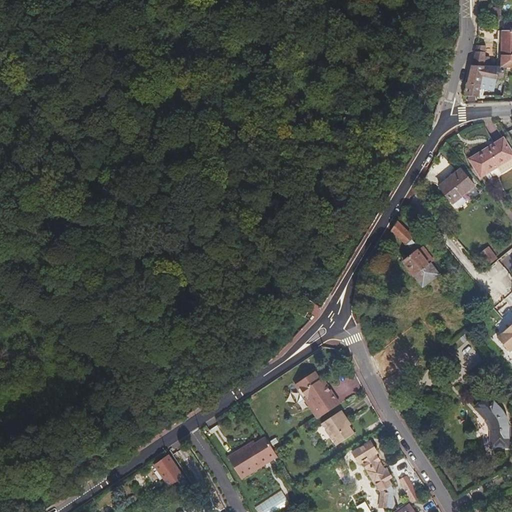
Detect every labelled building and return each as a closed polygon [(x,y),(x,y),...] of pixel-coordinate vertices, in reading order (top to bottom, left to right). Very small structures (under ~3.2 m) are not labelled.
[(504,31),(502,31),(501,68),(506,68),(511,67),(511,22),(504,23),(504,31)] [(484,66),(486,47),(476,46),(472,66),(484,66)] [(484,66),(472,66),(465,96),(479,97),(480,89),(493,92),(495,83),(497,77),(503,78),(506,68),(501,68),(484,66)] [(469,160),(481,178),(511,158),(511,151),(504,138),(469,160)] [(475,186),(461,169),(439,186),(453,204),(475,186)] [(414,238),(397,222),(392,230),(407,245),(410,248),(415,243),(412,239),(414,238)] [(145,254),(135,246),(124,260),(134,267),(145,254)] [(434,261),(423,247),(403,262),(422,287),(439,275),(431,263),(434,261)] [(314,303),(305,298),(297,313),(306,318),(314,303)] [(511,325),(497,338),(510,353),(511,351),(511,325)] [(465,373),(482,359),(466,341),(449,356),(465,373)] [(450,358),(443,351),(428,366),(435,373),(450,358)] [(323,384),(320,380),(314,372),(296,384),(299,389),(297,390),(298,392),(298,393),(299,394),(300,395),(301,396),(302,397),(303,398),(304,399),(306,398),(311,407),(313,405),(321,417),(339,405),(324,383),(323,384)] [(503,410),(500,407),(489,395),(474,409),(486,421),(485,422),(487,424),(488,427),(488,431),(490,431),(490,447),(510,447),(510,435),(510,431),(510,425),(509,420),(506,415),(503,410)] [(321,417),(313,405),(311,407),(309,408),(317,419),(321,417)] [(342,410),(321,424),(335,445),(354,432),(349,425),(347,421),(348,420),(342,410)] [(266,437),(256,443),(254,441),(228,457),(242,479),(278,457),(273,449),(266,437)] [(379,453),(371,441),(353,452),(361,465),(364,464),(367,470),(380,493),(381,492),(379,507),(387,508),(389,493),(393,491),(391,486),(392,485),(389,480),(392,478),(386,468),(384,469),(381,463),(380,463),(379,462),(380,461),(377,456),(376,456),(375,455),(379,453)] [(184,479),(169,456),(157,464),(162,471),(167,477),(166,478),(171,486),(184,479)] [(421,499),(407,476),(399,480),(413,504),(421,499)] [(359,511),(371,511),(366,502),(357,507),(359,511)]
